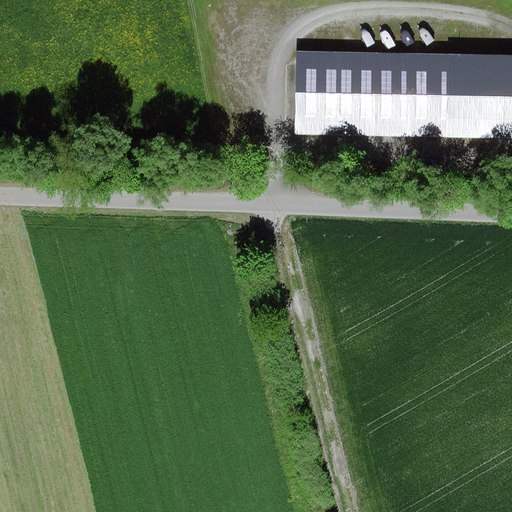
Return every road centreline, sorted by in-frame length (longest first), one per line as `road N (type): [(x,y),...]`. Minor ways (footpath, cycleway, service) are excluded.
road 1 (unclassified): [(0,194),(511,212)]
road 2 (track): [(277,203),(276,100),(286,54),(321,16),(353,5),(430,4),(511,19)]
road 3 (track): [(277,203),(280,241),(353,511)]
